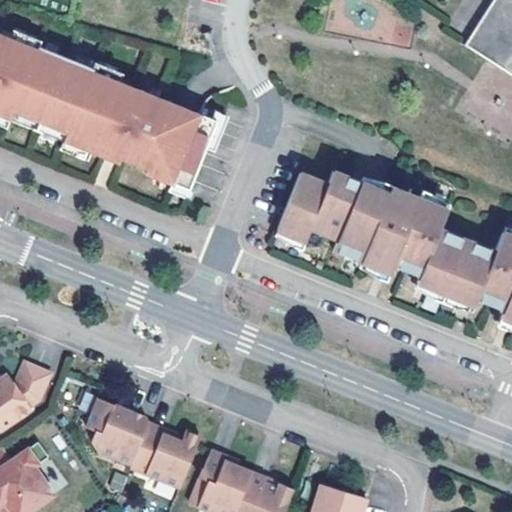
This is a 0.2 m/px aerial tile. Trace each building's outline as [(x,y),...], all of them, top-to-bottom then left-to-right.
[(511,0),(493,0),(465,44),(511,74),(511,0)] [(40,39),(13,29),(10,36),(37,47),(38,45),(40,39)] [(0,114),(9,118),(12,110),(66,132),(63,140),(90,151),(104,156),(107,148),(121,154),(120,157),(146,168),(145,171),(189,188),(206,146),(216,120),(212,118),(119,80),(92,70),(93,67),(38,45),(37,47),(10,36),(0,32),(0,114)] [(122,72),(95,62),(93,67),(92,70),(119,80),(122,72)] [(66,132),(12,110),(9,118),(63,140),(66,132)] [(227,115),(215,110),(212,118),(216,120),(206,146),(213,149),(227,115)] [(9,118),(0,114),(0,123),(6,126),(9,118)] [(90,151),(63,140),(59,147),(87,158),(90,151)] [(121,154),(107,148),(104,156),(118,162),(120,157),(121,154)] [(327,183),(300,172),(276,230),(305,241),(311,228),(337,239),(333,250),(362,261),(364,254),(379,260),(419,276),(416,284),(474,307),(476,301),(503,312),(511,315),(511,236),(502,232),(494,251),(439,229),(447,210),(391,187),(388,193),(333,170),(327,183)] [(364,254),(362,261),(376,267),(379,260),(364,254)] [(511,315),(503,312),(500,319),(511,324),(511,315)] [(0,376),(0,428),(28,409),(26,406),(37,398),(48,372),(22,361),(14,379),(10,382),(4,374),(0,376)] [(112,405),(96,399),(84,429),(93,432),(89,442),(97,451),(130,464),(147,422),(145,418),(127,411),(126,415),(111,409),(112,405)] [(164,429),(147,422),(130,464),(129,467),(178,487),(199,436),(184,430),(180,441),(162,434),(164,429)] [(0,449),(0,511),(25,511),(52,493),(32,465),(36,462),(26,447),(8,460),(0,449)] [(225,456),(209,449),(188,502),(212,511),(233,511),(250,471),(236,465),(223,460),(225,456)] [(238,461),(225,456),(223,460),(236,465),(238,461)] [(265,477),(250,471),(233,511),(282,511),(292,488),(277,482),(275,486),(263,482),(265,477)] [(125,476),(114,472),(109,484),(120,489),(125,476)] [(277,482),(265,477),(263,482),(275,486),(277,482)] [(359,511),(364,497),(318,483),(308,511),(304,511),(359,511)]
